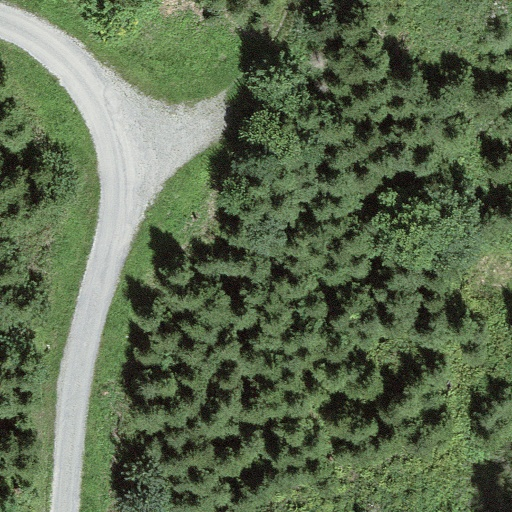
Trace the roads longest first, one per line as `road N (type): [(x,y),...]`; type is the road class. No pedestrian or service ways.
road 1 (track): [(113,157),(110,239),(70,393),(61,511)]
road 2 (track): [(0,25),(23,31),(89,81),(113,157)]
